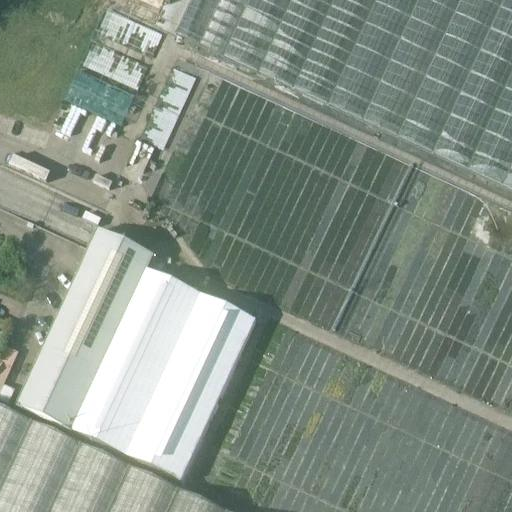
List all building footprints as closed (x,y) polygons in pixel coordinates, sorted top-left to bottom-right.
[(511,0),(163,0),(159,11),(152,26),(183,41),(511,193),(511,0)] [(138,25),(131,47),(154,55),(162,33),(138,25)] [(176,130),(193,75),(172,68),(155,124),(176,130)] [(188,486),(244,511),(511,511),(511,204),(209,73),(151,199),(208,275),(270,305),(188,486)] [(154,259),(110,238),(98,233),(16,409),(181,486),(256,324),(148,274),(154,259)] [(0,396),(12,371),(0,365),(0,396)] [(216,511),(0,411),(0,511),(216,511)]
